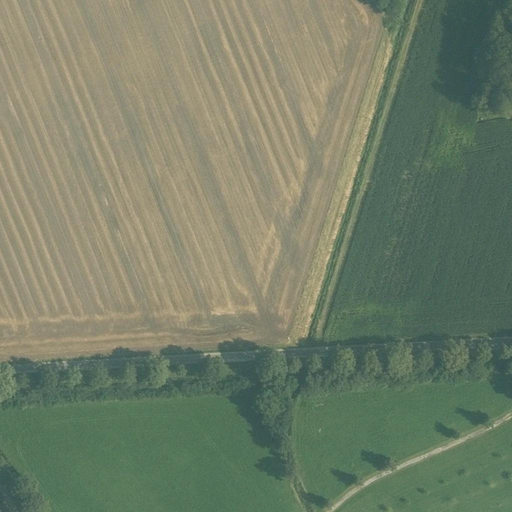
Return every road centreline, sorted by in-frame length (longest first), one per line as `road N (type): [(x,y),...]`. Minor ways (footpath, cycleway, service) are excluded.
road 1 (unclassified): [(511,341),(0,370)]
road 2 (track): [(511,414),(366,483),(329,511)]
